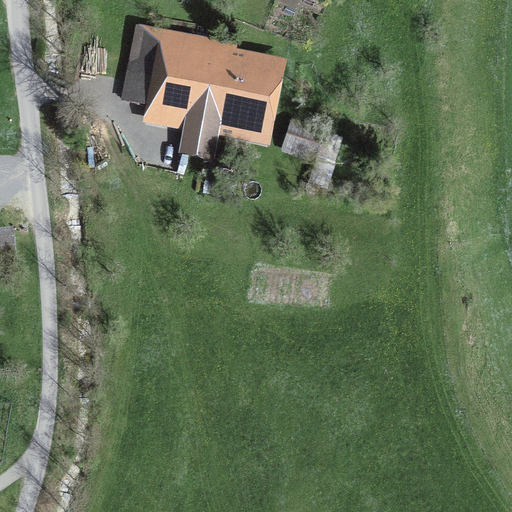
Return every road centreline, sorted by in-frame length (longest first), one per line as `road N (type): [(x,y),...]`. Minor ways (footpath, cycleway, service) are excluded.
road 1 (track): [(24,511),(42,445),(50,343),(38,197)]
road 2 (track): [(38,197),(18,0)]
road 3 (track): [(28,90),(103,103),(147,147),(165,150)]
